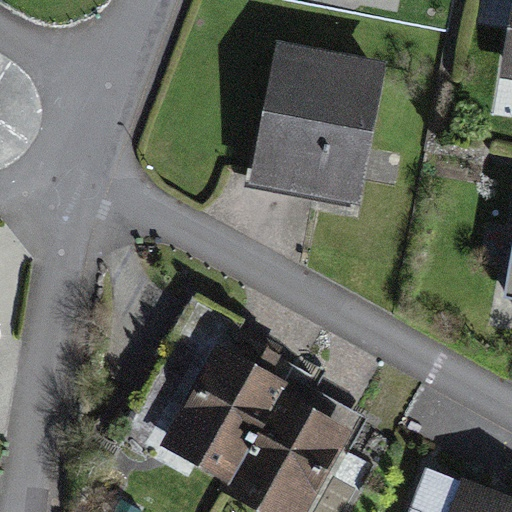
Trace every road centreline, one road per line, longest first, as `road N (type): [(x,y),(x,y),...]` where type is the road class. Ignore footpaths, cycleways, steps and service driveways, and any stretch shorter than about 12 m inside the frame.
road 1 (residential): [(79,177),(511,414)]
road 2 (residential): [(79,177),(27,511)]
road 3 (residential): [(106,102),(0,28)]
